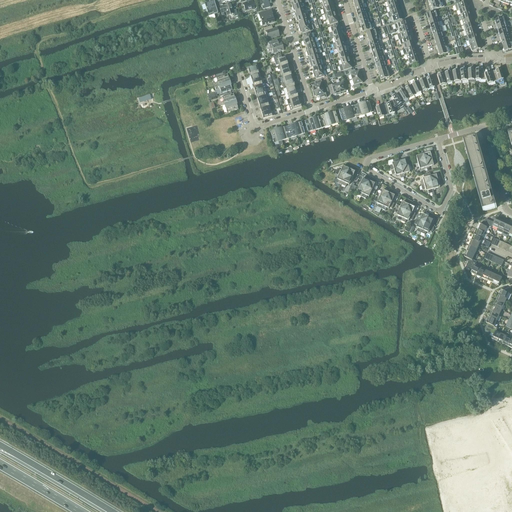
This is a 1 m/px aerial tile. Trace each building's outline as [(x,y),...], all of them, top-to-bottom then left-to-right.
[(217,14),(218,14),(214,0),(213,0),(213,1),(210,2),(210,3),(205,5),(208,15),(213,14),(214,15),(217,13),(217,14)] [(243,4),(245,11),(254,8),(253,3),(255,3),(254,0),(247,0),(249,2),(243,4)] [(256,0),(257,2),(262,1),(264,6),(262,7),(263,10),(270,7),(267,0),(256,0)] [(442,2),(431,5),(432,11),(444,7),(442,2)] [(456,11),(459,10),(467,8),(465,2),(454,6),(456,11)] [(226,12),(227,16),(234,14),(234,17),(237,16),(236,10),(233,11),(231,4),(219,8),(221,14),(226,12)] [(322,10),(324,15),(334,12),(333,9),(334,8),(333,6),(324,9),(322,10)] [(272,16),(271,14),(272,14),(271,10),(258,14),(261,21),(260,21),(261,23),(261,22),(262,26),(274,22),(272,16)] [(295,16),(296,18),(305,15),(303,10),(295,12),(296,15),(295,16)] [(389,18),(391,17),(400,15),(398,10),(390,12),(387,13),(389,18)] [(326,20),(328,20),(337,17),(336,15),(335,15),(334,12),(324,15),(326,20)] [(426,14),(428,20),(437,17),(435,12),(426,14)] [(400,15),(391,17),(393,23),(402,20),(400,15)] [(337,17),(328,20),(329,26),(337,23),(336,20),(338,19),(337,17)] [(361,27),(369,24),(372,24),(370,18),(368,19),(359,22),(361,27)] [(494,20),(496,26),(505,23),(503,18),(494,20)] [(298,26),(299,29),(308,26),(306,20),(298,23),(299,26),(298,26)] [(396,30),(398,29),(407,26),(405,21),(394,24),(396,30)] [(330,27),(332,33),(341,30),(340,27),(339,27),(338,24),(330,27)] [(369,24),(361,27),(363,32),(371,30),(369,24)] [(308,26),(299,29),(300,31),(301,31),(302,34),(310,32),(313,31),(311,25),(308,26)] [(264,28),(265,32),(266,32),(266,34),(266,35),(267,35),(268,40),(279,36),(277,28),(271,30),(270,26),(264,28)] [(433,35),(441,33),(444,32),(442,27),(440,27),(431,30),(433,35)] [(332,33),(333,38),(341,36),(340,33),(342,32),(341,30),(332,33)] [(366,33),(368,39),(376,36),(375,30),(366,33)] [(302,39),(303,42),(312,39),(310,33),(302,35),(303,38),(302,39)] [(369,44),(378,41),(380,40),(379,35),(376,36),(368,39),(369,44)] [(401,45),(403,45),(412,42),(410,37),(401,39),(399,40),(401,45)] [(306,47),(314,44),(316,43),(314,38),(312,39),(303,42),(304,44),(305,44),(306,47)] [(277,44),(276,41),(268,43),(270,49),(272,48),(272,50),(273,50),(274,52),(273,53),(273,54),(284,51),(281,43),(277,44)] [(335,44),(337,49),(345,46),(344,44),(345,43),(344,41),(335,44)] [(306,50),(306,52),(316,50),(314,44),(306,47),(307,49),(306,50)] [(478,44),(470,46),(471,52),(480,49),(478,44)] [(511,46),(511,44),(502,46),(504,52),(511,49),(511,46)] [(371,49),(372,54),(384,51),(382,45),(379,46),(371,49)] [(403,56),(406,55),(415,52),(413,47),(405,50),(402,51),(403,56)] [(446,48),(438,51),(439,56),(448,53),(446,48)] [(308,55),(309,57),(319,54),(318,49),(316,50),(306,52),(307,55),(308,55)] [(372,54),(374,59),(385,56),(384,51),(372,54)] [(338,54),(340,60),(348,58),(347,55),(348,54),(348,52),(338,54)] [(278,65),(279,67),(288,64),(286,58),(282,59),(282,58),(281,54),(276,56),(277,61),(275,62),(276,66),(278,65)] [(309,61),(310,63),(319,60),(321,60),(319,54),(309,57),(310,60),(309,61)] [(374,59),(376,64),(387,61),(385,56),(374,59)] [(416,57),(408,60),(409,65),(418,63),(416,57)] [(377,70),(386,67),(388,66),(387,61),(376,64),(377,70)] [(351,62),(342,65),(344,71),(352,68),(351,65),(352,65),(351,62)] [(279,67),(280,72),(289,69),(288,64),(279,67)] [(313,74),(322,71),(324,71),(323,65),(321,66),(313,68),(314,71),(312,72),(313,74)] [(248,70),(250,76),(259,73),(256,66),(251,67),(252,69),(248,70)] [(280,72),(282,77),(291,75),(289,69),(280,72)] [(467,70),(468,70),(468,80),(468,81),(475,80),(476,80),(476,70),(475,70),(470,70),(470,69),(467,70)] [(475,69),(475,70),(476,70),(476,80),(475,80),(486,80),(484,74),(483,70),(478,70),(478,69),(475,69)] [(497,70),(492,72),(495,82),(498,81),(499,83),(504,82),(503,80),(503,79),(500,69),(497,70)] [(350,75),(352,80),(362,77),(361,75),(360,75),(359,72),(355,73),(354,70),(348,72),(349,75),(350,75)] [(460,70),(460,71),(461,81),(468,80),(468,70),(467,70),(463,70),(460,70)] [(322,71),(313,74),(314,77),(315,76),(316,80),(324,77),(322,71)] [(452,71),(452,72),(454,82),(461,81),(460,71),(455,71),(452,71)] [(387,72),(379,75),(380,80),(389,77),(387,72)] [(444,73),(444,74),(445,73),(447,84),(454,82),(452,72),(447,73),(447,72),(444,73)] [(487,73),(484,74),(486,80),(487,84),(495,82),(492,72),(487,73)] [(250,76),(251,81),(260,78),(259,73),(250,76)] [(445,73),(444,74),(440,75),(440,74),(437,75),(440,86),(447,84),(445,73)] [(214,84),(215,87),(229,83),(228,78),(227,75),(216,78),(217,83),(214,84)] [(282,77),(284,83),(293,80),(291,75),(282,77)] [(362,77),(352,80),(353,85),(352,86),(353,89),(360,87),(359,84),(362,83),(361,80),(362,79),(362,77)] [(428,78),(424,80),(423,80),(427,90),(434,87),(431,77),(428,78)] [(251,81),(253,87),(262,84),(260,78),(251,81)] [(421,81),(416,83),(420,92),(421,92),(427,90),(423,80),(424,80),(424,79),(421,81)] [(284,83),(286,88),(295,86),(293,80),(284,83)] [(312,90),(313,92),(322,89),(325,88),(324,83),(322,83),(321,80),(314,82),(315,85),(312,86),(313,89),(312,90)] [(342,83),(337,85),(340,95),(343,94),(342,92),(345,92),(344,88),(347,87),(345,81),(342,82),(342,83)] [(414,84),(409,86),(414,96),(414,95),(421,93),(421,92),(420,92),(416,83),(416,82),(414,84)] [(229,83),(215,87),(216,90),(219,89),(221,94),(232,90),(231,87),(230,87),(229,83)] [(253,87),(255,92),(266,89),(264,83),(262,84),(253,87)] [(340,95),(337,85),(332,86),(331,85),(328,86),(331,95),(334,94),(334,95),(337,94),(338,95),(340,95)] [(286,88),(287,94),(296,91),(295,86),(286,88)] [(407,88),(403,90),(402,90),(408,99),(414,96),(414,95),(414,96),(409,86),(407,87),(407,88)] [(255,92),(256,97),(268,94),(266,89),(255,92)] [(322,89),(313,92),(313,95),(315,95),(316,98),(319,97),(320,100),(326,98),(325,94),(324,95),(322,89)] [(400,92),(396,94),(396,95),(402,103),(404,106),(405,104),(406,105),(409,103),(409,102),(408,99),(402,90),(403,90),(402,90),(400,91),(400,92)] [(285,95),(287,100),(298,97),(296,91),(287,94),(285,95)] [(221,107),(224,105),(235,102),(234,97),(234,98),(234,97),(233,94),(222,97),(223,102),(220,103),(221,107)] [(256,97),(258,103),(269,99),(268,94),(256,97)] [(389,99),(391,103),(393,109),(402,103),(396,95),(396,94),(393,96),(394,96),(389,99)] [(287,100),(288,105),(300,102),(298,97),(287,100)] [(260,108),(269,106),(271,105),(269,99),(258,103),(260,108)] [(366,103),(362,104),(365,115),(373,113),(373,112),(369,102),(370,102),(369,101),(366,103)] [(224,105),(227,113),(238,110),(237,106),(236,106),(235,102),(224,105)] [(300,102),(288,105),(290,111),(301,108),(300,102)] [(388,104),(383,105),(386,116),(395,113),(393,109),(391,103),(388,104)] [(357,105),(354,106),(357,117),(365,115),(362,104),(357,106),(357,105)] [(386,116),(383,105),(378,107),(375,108),(379,118),(386,116)] [(260,108),(261,114),(270,111),(269,106),(260,108)] [(351,108),(347,109),(350,120),(357,117),(354,106),(351,107),(351,108),(351,107),(351,108)] [(350,120),(347,109),(342,111),(342,110),(339,111),(342,122),(350,120)] [(270,111),(261,114),(263,119),(274,116),(273,110),(270,111)] [(332,114),(328,115),(331,126),(339,123),(338,123),(335,112),(332,113),(332,114)] [(323,116),(320,117),(323,128),(331,126),(328,115),(323,116)] [(317,118),(312,120),(316,130),(323,128),(320,117),(317,118)] [(316,130),(312,120),(308,121),(304,122),(305,122),(308,132),(308,133),(316,130)] [(298,124),(293,126),(297,136),(305,134),(304,134),(301,123),(298,124)] [(289,126),(286,127),(289,139),(297,136),(293,126),(289,127),(289,126)] [(283,129),(278,130),(282,141),(289,139),(286,127),(282,128),(282,129),(283,129)] [(282,141),(278,130),(274,132),(274,131),(270,132),(270,133),(274,143),(278,142),(279,146),(283,145),(282,141)] [(481,156),(476,138),(465,142),(485,211),(495,208),(493,201),(495,201),(494,195),(493,196),(494,196),(492,196),(481,156)] [(424,153),(422,154),(425,161),(432,159),(430,153),(429,153),(424,154),(424,153)] [(416,157),(418,163),(425,161),(422,154),(421,154),(421,155),(416,157)] [(394,170),(400,168),(398,160),(398,159),(393,160),(393,163),(392,163),(392,164),(392,165),(389,166),(391,171),(394,170)] [(432,159),(425,161),(427,169),(428,168),(428,167),(433,166),(433,165),(432,159)] [(400,168),(407,166),(410,165),(409,161),(406,162),(406,160),(405,160),(400,161),(400,160),(398,160),(400,168)] [(425,161),(418,163),(419,169),(419,170),(420,169),(425,168),(425,169),(427,169),(425,161)] [(336,171),(338,172),(346,176),(350,166),(346,165),(344,167),(343,167),(342,166),(342,167),(340,171),(337,170),(336,171)] [(350,166),(346,176),(353,179),(353,177),(352,177),(354,172),(355,172),(354,172),(353,171),(354,168),(350,166)] [(407,166),(400,168),(403,175),(404,175),(404,174),(409,172),(409,173),(409,172),(407,166)] [(400,168),(394,170),(391,171),(392,174),(392,175),(395,174),(395,176),(396,176),(399,175),(400,178),(403,178),(403,175),(400,168)] [(338,183),(341,185),(346,176),(338,172),(338,174),(339,175),(338,175),(337,179),(336,180),(337,180),(338,180),(337,183),(338,183)] [(430,173),(428,174),(431,183),(438,181),(436,175),(435,175),(431,177),(430,173)] [(420,182),(421,186),(431,183),(428,174),(423,175),(424,178),(423,179),(422,179),(423,181),(420,182)] [(346,176),(341,185),(345,187),(346,186),(345,186),(347,184),(348,185),(349,185),(351,180),(352,181),(353,179),(346,176)] [(359,183),(358,185),(365,188),(368,181),(370,179),(366,177),(364,179),(363,179),(362,178),(362,179),(360,183),(359,183)] [(438,181),(431,183),(433,191),(435,190),(434,189),(439,188),(440,188),(439,187),(439,186),(442,185),(441,180),(438,181)] [(368,181),(365,188),(372,191),(373,189),(372,189),(374,184),(375,184),(374,184),(368,181)] [(431,183),(421,186),(422,190),(425,190),(426,191),(425,191),(426,192),(428,191),(428,194),(433,193),(433,191),(431,183)] [(356,195),(361,197),(365,188),(358,185),(358,186),(359,187),(357,191),(356,192),(357,192),(356,195)] [(365,188),(361,197),(365,199),(366,196),(368,197),(369,197),(371,192),(372,193),(372,191),(365,188)] [(379,195),(378,197),(385,200),(388,193),(383,191),(382,190),(382,191),(380,195),(379,195)] [(388,193),(385,200),(392,203),(393,201),(392,201),(394,196),(388,193)] [(377,207),(381,209),(385,200),(378,197),(377,198),(378,199),(376,203),(376,204),(377,204),(378,204),(377,207)] [(392,203),(385,200),(381,209),(385,211),(386,208),(388,209),(389,209),(388,209),(389,208),(392,209),(394,204),(392,203)] [(395,207),(396,208),(405,212),(408,205),(402,203),(403,203),(402,202),(402,203),(400,207),(399,207),(398,205),(396,205),(395,207)] [(408,205),(405,212),(414,216),(415,214),(412,212),(414,208),(408,205)] [(397,219),(401,221),(405,212),(396,208),(394,213),(397,214),(396,215),(396,216),(397,216),(398,216),(397,219)] [(405,212),(401,221),(405,223),(406,220),(408,221),(408,220),(409,219),(412,221),(414,216),(405,212)] [(418,215),(416,219),(425,224),(428,217),(422,215),(422,214),(422,215),(421,216),(418,215)] [(428,217),(425,224),(432,227),(433,225),(432,225),(434,220),(433,220),(428,217)] [(492,226),(493,227),(498,229),(502,221),(496,218),(494,223),(492,226)] [(425,224),(416,219),(414,224),(417,226),(416,227),(416,228),(418,228),(417,231),(421,233),(425,224)] [(494,223),(486,219),(483,226),(487,228),(491,230),(493,227),(492,226),(494,223)] [(498,229),(503,231),(507,224),(507,223),(508,222),(504,221),(504,222),(502,221),(498,229)] [(432,227),(425,224),(421,233),(425,235),(426,232),(427,233),(428,233),(428,232),(429,231),(431,233),(434,228),(432,227)] [(479,224),(477,230),(485,233),(484,234),(487,235),(488,234),(485,232),(487,228),(483,226),(479,224)] [(503,231),(509,234),(511,227),(511,225),(507,224),(503,231)] [(477,230),(474,235),(482,239),(482,240),(485,241),(486,239),(482,238),(484,234),(485,233),(477,230)] [(474,235),(472,241),(480,244),(479,245),(482,246),(483,245),(480,243),(482,240),(482,239),(474,235)] [(472,241),(469,246),(477,250),(477,251),(480,252),(481,250),(477,249),(479,245),(480,244),(472,241)] [(469,246),(467,252),(475,255),(474,256),(477,258),(478,256),(475,254),(477,251),(477,250),(469,246)] [(464,257),(469,259),(473,261),(473,262),(476,264),(477,262),(472,260),(474,256),(475,255),(467,252),(464,257)] [(465,268),(472,271),(475,266),(476,264),(473,262),(473,261),(469,259),(465,268)] [(471,273),(477,276),(480,268),(475,266),(472,271),(471,273)] [(477,276),(482,279),(486,271),(480,268),(477,276)] [(482,279),(488,281),(491,273),(486,271),(482,279)] [(488,281),(493,283),(497,276),(491,273),(488,281)] [(497,276),(493,283),(499,286),(502,278),(497,276)] [(501,290),(499,296),(507,299),(509,294),(501,290)] [(499,296),(496,301),(504,305),(507,299),(499,296)] [(496,301),(494,306),(502,310),(504,305),(496,301)] [(494,306),(491,312),(499,316),(502,310),(494,306)] [(491,312),(489,317),(496,321),(499,316),(491,312)] [(488,324),(494,327),(496,321),(489,317),(486,323),(488,324)] [(485,331),(494,335),(495,331),(496,332),(497,328),(494,327),(488,324),(485,331)] [(492,340),(497,342),(501,334),(502,334),(503,331),(501,330),(500,334),(496,332),(495,331),(494,335),(492,340)] [(497,342),(503,345),(506,337),(507,337),(509,334),(507,333),(505,336),(502,334),(501,334),(497,342)] [(506,346),(508,347),(511,339),(511,336),(511,339),(507,337),(506,337),(503,345),(503,346),(506,347),(506,346)]
